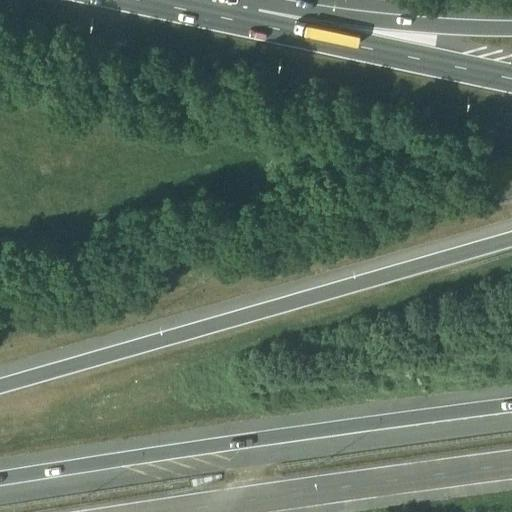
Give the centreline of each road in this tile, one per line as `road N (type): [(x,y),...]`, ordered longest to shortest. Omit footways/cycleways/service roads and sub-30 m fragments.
road 1 (motorway): [(511,234),(0,386)]
road 2 (motorway): [(511,407),(0,480)]
road 3 (motorway): [(511,79),(257,25)]
road 4 (motorway): [(511,25),(257,25)]
road 5 (motorway): [(257,25),(134,0)]
